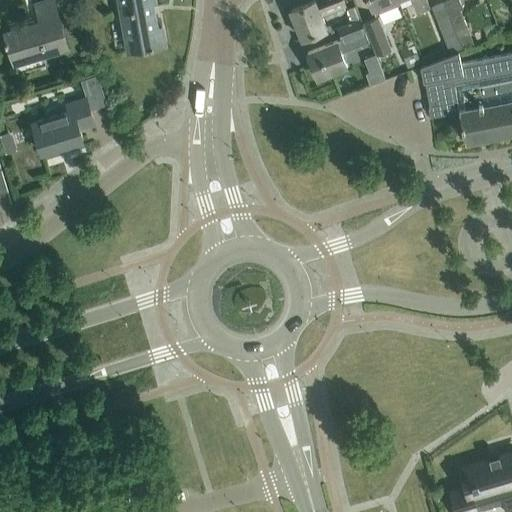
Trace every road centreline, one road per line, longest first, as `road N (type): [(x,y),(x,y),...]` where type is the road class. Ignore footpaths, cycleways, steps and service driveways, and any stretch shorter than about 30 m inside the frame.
road 1 (unclassified): [(511,171),(421,200),(361,237),(280,259)]
road 2 (residential): [(0,259),(145,149),(195,138)]
road 3 (tertiary): [(0,404),(216,339)]
road 4 (unclassified): [(297,309),(353,295),(474,307),(511,300)]
road 5 (tertiary): [(198,282),(0,345)]
road 6 (residential): [(0,506),(152,511)]
road 7 (tertiary): [(303,476),(281,336)]
road 8 (tertiary): [(241,349),(303,476)]
road 9 (residential): [(167,511),(303,476)]
road 10 (residential): [(195,138),(215,257)]
